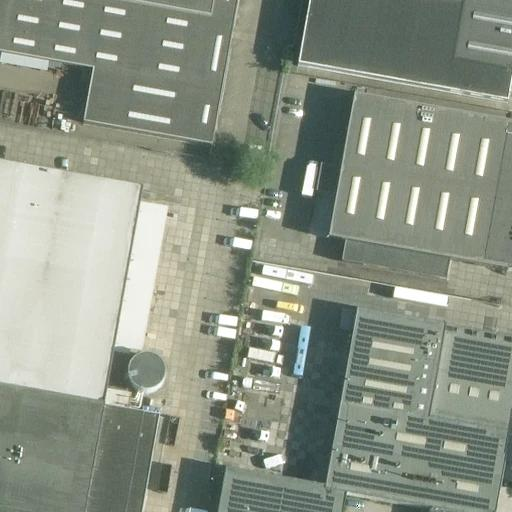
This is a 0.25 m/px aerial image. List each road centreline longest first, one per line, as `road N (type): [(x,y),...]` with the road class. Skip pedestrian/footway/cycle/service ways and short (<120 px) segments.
road 1 (unknown): [(282,468),(314,315),(323,305),(346,302),(511,338)]
road 2 (unknown): [(252,253),(511,300)]
